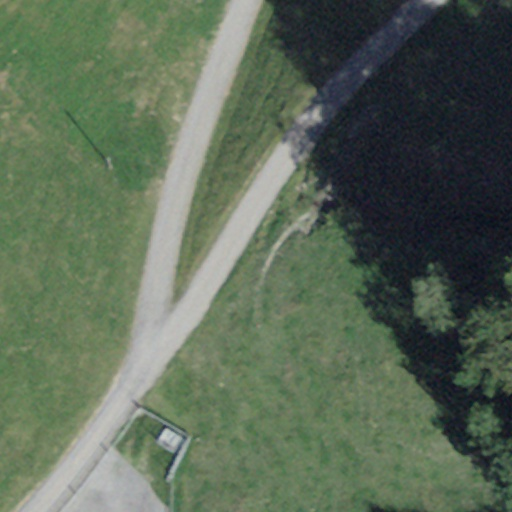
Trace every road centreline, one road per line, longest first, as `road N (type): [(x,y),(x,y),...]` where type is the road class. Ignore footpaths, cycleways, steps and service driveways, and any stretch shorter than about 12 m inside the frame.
road 1 (unclassified): [(424,0),(351,65),(257,191),(176,332),(143,361)]
road 2 (unclassified): [(256,0),(194,162),(161,318),(143,361)]
road 3 (unclassified): [(143,361),(103,432),(39,511)]
